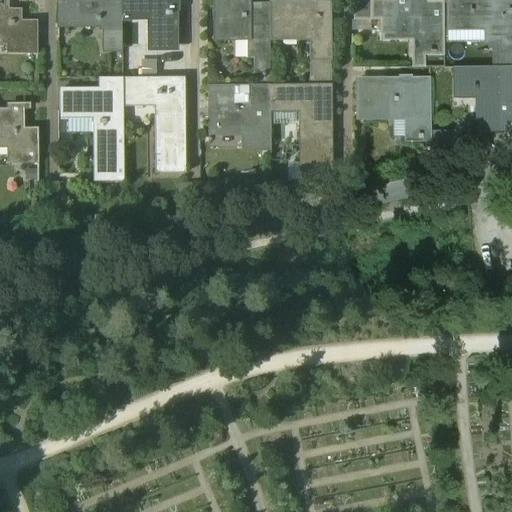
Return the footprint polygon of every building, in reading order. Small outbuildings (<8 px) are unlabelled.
[(58,0),(58,25),(80,25),(80,21),(96,21),(96,22),(99,22),(99,29),(105,29),(105,53),(122,53),(123,18),(122,0),(58,0)] [(177,0),(122,0),(123,18),(154,18),(154,48),(178,48),(177,0)] [(371,0),(353,0),(353,22),(370,22),(370,1),(372,1),(371,0)] [(411,0),(396,0),(396,1),(372,1),(370,1),(370,22),(381,21),(381,37),(421,37),(421,58),(446,57),(446,3),(411,3),(411,0)] [(511,0),(450,0),(451,33),(453,33),(453,27),(474,27),(474,28),(488,28),(488,45),(493,45),(493,69),(511,68),(511,0)] [(250,2),(216,3),(216,40),(247,40),(247,58),(253,58),(253,74),(261,74),(261,78),(264,78),(264,74),(269,74),(269,38),(269,7),(250,6),(250,2)] [(331,3),(269,3),(269,7),(269,38),(310,38),(310,63),(331,62),(331,3)] [(0,5),(0,40),(12,40),(12,50),(37,49),(37,22),(21,22),(21,11),(3,10),(3,6),(0,5)] [(511,68),(493,69),(456,69),(456,95),(478,95),(478,133),(507,133),(507,123),(511,123),(511,68)] [(123,80),(104,80),(104,92),(66,93),(66,115),(97,114),(98,126),(99,126),(100,155),(94,155),(94,184),(124,183),(123,103),(123,80)] [(182,80),(123,80),(123,103),(157,103),(157,172),(183,172),(182,80)] [(432,82),(357,82),(357,121),(405,120),(406,143),(432,143),(432,133),(432,82)] [(270,86),(208,87),(208,110),(210,110),(210,132),(245,131),(245,150),(270,150),(270,108),(270,86)] [(331,86),(270,86),(270,108),(299,108),(299,182),(332,182),(331,86)] [(0,110),(0,144),(13,144),(13,160),(31,159),(31,130),(24,130),(24,110),(0,110)] [(462,132),(432,133),(432,143),(432,158),(462,151),(462,132)] [(26,164),(25,177),(40,178),(41,165),(26,164)]
